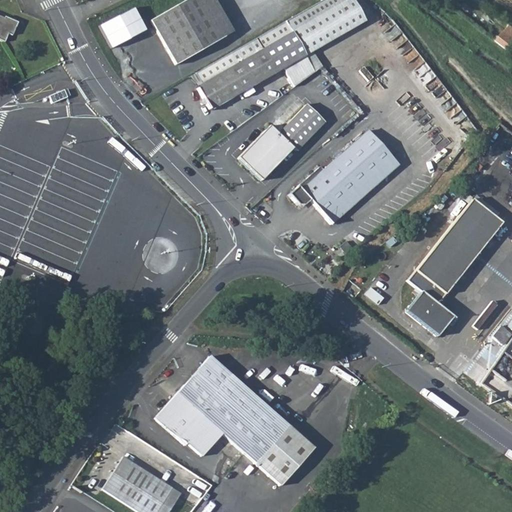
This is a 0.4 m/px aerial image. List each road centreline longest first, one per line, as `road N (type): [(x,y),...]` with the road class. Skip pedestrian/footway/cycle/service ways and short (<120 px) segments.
road 1 (residential): [(257,263),(224,278),(93,418),(31,511)]
road 2 (residential): [(56,0),(100,83),(257,263)]
road 3 (residential): [(257,263),(305,285),(409,376),(511,446)]
